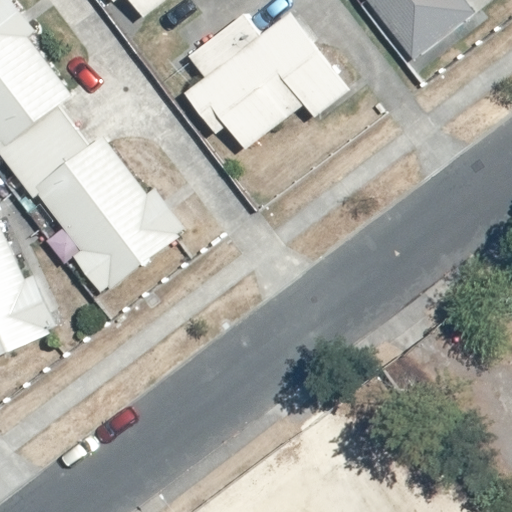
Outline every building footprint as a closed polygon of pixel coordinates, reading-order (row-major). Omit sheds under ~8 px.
[(0,0),(0,139),(43,198),(48,195),(85,246),(80,250),(110,291),(115,288),(195,234),(163,190),(154,196),(103,125),(88,136),(64,103),(79,92),(12,0),(0,0)] [(122,0),(124,2),(125,0),(140,0),(152,16),(172,0),(122,0)] [(376,0),(422,58),(481,12),(471,0),(376,0)] [(264,35),(245,9),(192,48),(213,77),(194,91),(225,133),(238,124),(255,147),(314,104),(323,116),(357,91),(298,10),(264,35)] [(0,363),(71,332),(46,275),(29,282),(0,215),(0,363)]
